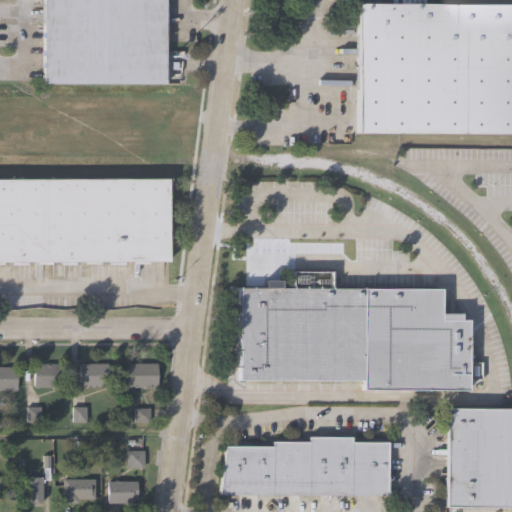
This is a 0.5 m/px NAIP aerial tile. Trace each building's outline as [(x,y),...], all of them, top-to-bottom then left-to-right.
[(164,0),(164,83),(43,83),(43,81),(39,81),(39,74),(43,74),(43,23),(40,23),(40,2),(43,2),(43,0),(164,0)] [(511,4),(511,133),(356,133),(357,3),(511,4)] [(166,262),(0,262),(0,180),(165,180),(166,262)] [(511,191),(503,182),(477,207),(511,242),(511,191)] [(440,286),(440,311),(460,311),(460,318),(468,318),(467,388),(363,387),(363,378),(239,377),(240,286),(266,286),(266,281),(280,281),(280,285),(440,286)] [(108,361),(108,385),(79,385),(79,361),(108,361)] [(61,362),(61,386),(32,386),(32,362),(61,362)] [(127,362),(156,362),(156,386),(127,386),(127,362)] [(0,367),(16,367),(16,390),(0,390),(0,367)] [(511,503),(445,503),(446,406),(511,406),(511,503)] [(220,491),(226,444),(272,444),(272,439),(308,439),(308,434),(351,434),(351,441),(387,441),(386,492),(220,491)] [(143,468),(125,468),(125,450),(143,450),(143,468)] [(27,498),(27,476),(42,476),(42,501),(29,501),(29,498),(27,498)] [(62,502),(62,478),(93,478),(93,498),(77,498),(77,502),(62,502)] [(107,502),(107,480),(136,480),(136,498),(131,498),(131,502),(107,502)]
